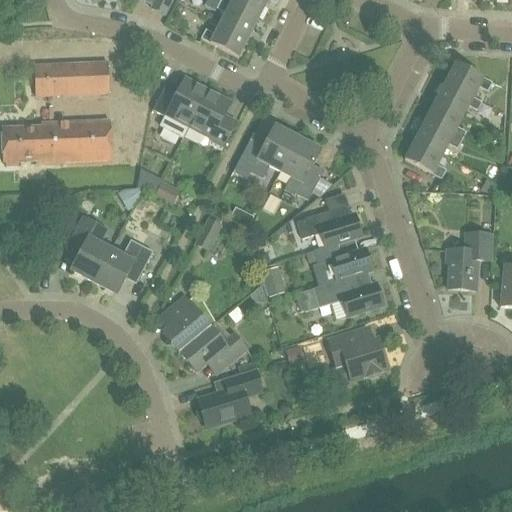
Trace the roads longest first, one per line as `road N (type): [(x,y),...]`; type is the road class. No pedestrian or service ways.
road 1 (residential): [(177,478),(153,394),(125,344),(79,310),(0,306)]
road 2 (residential): [(268,83),(247,88),(143,34),(70,21),(57,0)]
road 3 (residential): [(436,337),(366,132)]
